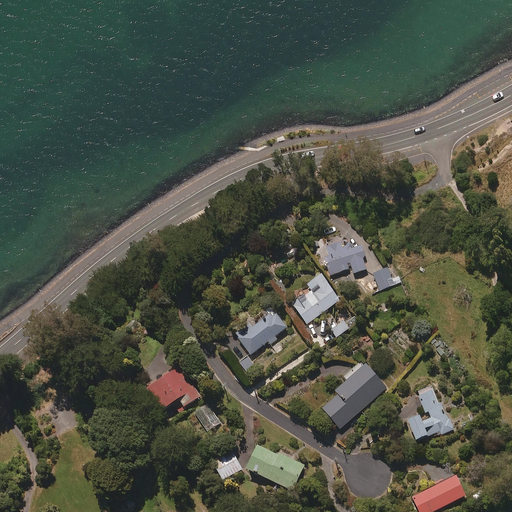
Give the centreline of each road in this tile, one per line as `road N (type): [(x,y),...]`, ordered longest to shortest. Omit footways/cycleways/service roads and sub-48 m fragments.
road 1 (residential): [(433,130),(443,167),(430,182),(301,201),(213,259),(186,292),(187,312),(225,378),(367,475)]
road 2 (secondary): [(433,130),(286,162),(217,191),(113,259),(0,357)]
